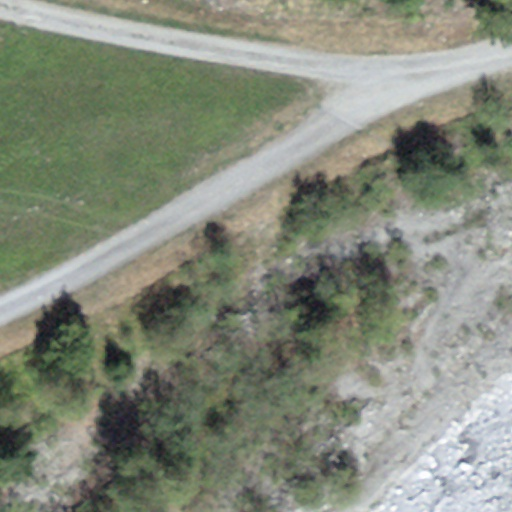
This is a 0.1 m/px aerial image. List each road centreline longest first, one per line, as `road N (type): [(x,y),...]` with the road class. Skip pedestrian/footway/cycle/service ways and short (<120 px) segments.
road 1 (track): [(511,58),(391,88),(213,206),(0,313)]
road 2 (track): [(391,88),(339,68),(276,62),(0,0)]
